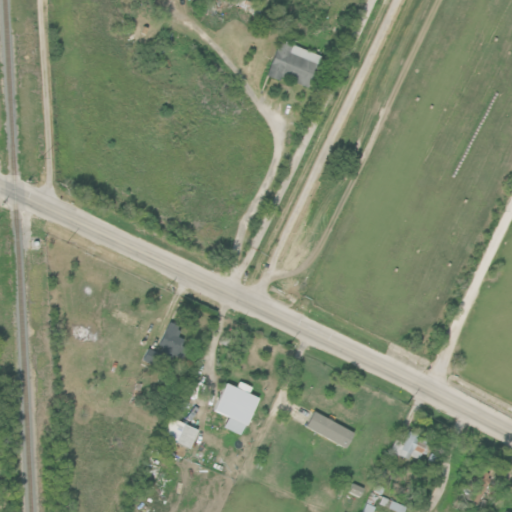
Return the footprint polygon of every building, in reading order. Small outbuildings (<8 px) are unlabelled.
[(252,11),(254,1),(249,0),(207,0),(206,8),(218,11),(220,4),(252,11)] [(318,54),(276,40),(264,76),(278,80),(279,77),(307,86),(318,54)] [(156,346),(174,355),(181,340),(174,336),(178,327),(167,322),(156,346)] [(159,355),(147,348),(141,358),(152,365),(159,355)] [(223,383),(212,411),(225,417),(221,428),(240,435),(256,397),(247,393),(250,387),(237,381),(234,387),(223,383)] [(344,447),(350,430),(309,413),(303,429),(344,447)] [(188,448),(195,429),(166,418),(159,437),(188,448)] [(426,439),(406,430),(401,442),(393,439),(387,452),(406,460),(409,454),(417,458),(426,439)] [(357,497),(361,488),(350,483),(346,492),(357,497)] [(396,511),(401,511),(404,506),(380,497),(377,505),(396,511)] [(370,511),(373,506),(363,503),(359,511),(370,511)]
